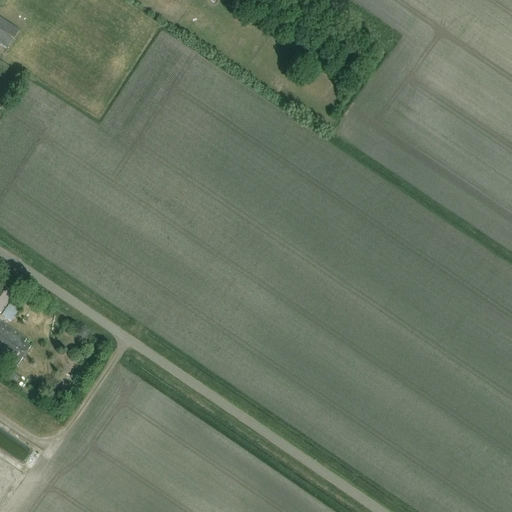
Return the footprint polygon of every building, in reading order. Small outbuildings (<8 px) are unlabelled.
[(0,15),(0,41),(7,47),(20,29),(0,15)] [(344,70),(350,74),(360,59),(354,55),(344,70)] [(0,313),(1,314),(14,295),(0,285),(0,313)] [(20,310),(10,303),(4,313),(14,319),(20,310)] [(0,321),(0,352),(3,355),(0,359),(9,365),(14,357),(21,362),(31,348),(24,343),(27,340),(0,321)] [(20,378),(14,374),(10,380),(16,384),(20,378)] [(20,463),(32,469),(41,453),(29,447),(20,463)]
